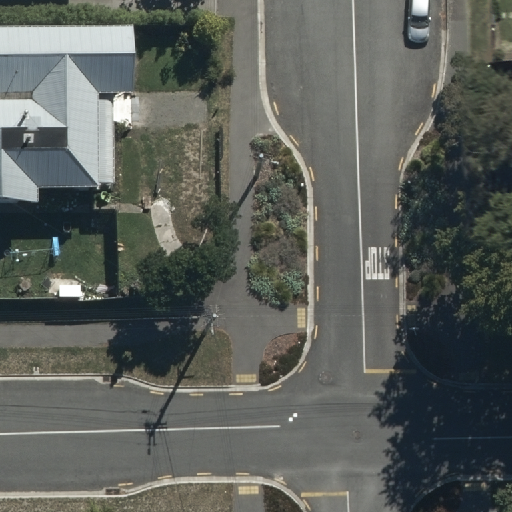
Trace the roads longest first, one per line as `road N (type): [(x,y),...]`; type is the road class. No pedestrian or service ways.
road 1 (residential): [(352,0),(358,432)]
road 2 (residential): [(0,435),(358,432)]
road 3 (residential): [(358,432),(511,431)]
